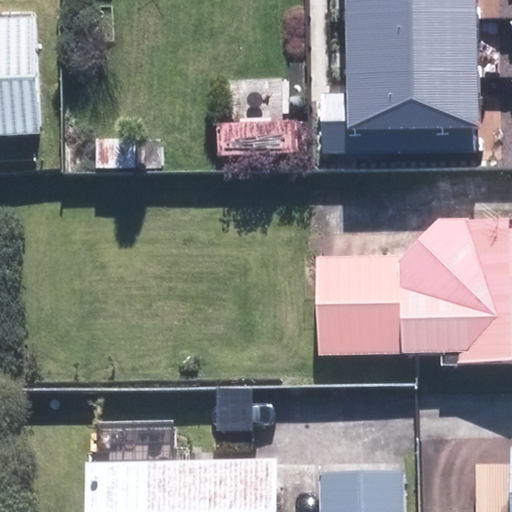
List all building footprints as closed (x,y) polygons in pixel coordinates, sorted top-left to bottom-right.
[(474,0),(353,0),(356,129),(476,127),(474,0)] [(0,40),(0,131),(50,130),(46,39),(0,40)] [(281,77),(229,75),(226,157),(313,160),(314,121),(279,120),(281,77)] [(455,258),(334,261),(336,350),(511,345),(511,229),(454,231),(455,258)] [(292,511),(291,463),(112,467),(113,511),(292,511)] [(411,511),(410,473),(339,474),(339,511),(411,511)]
